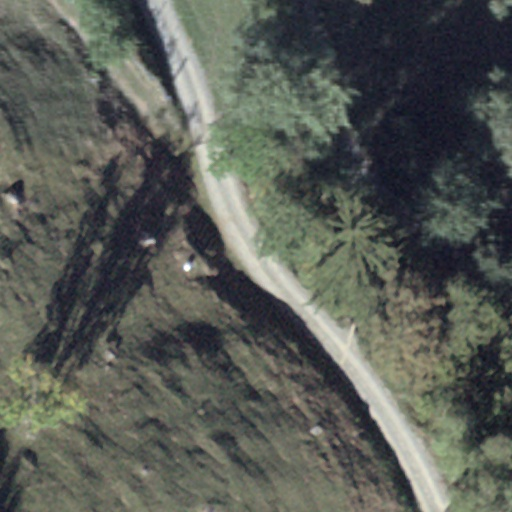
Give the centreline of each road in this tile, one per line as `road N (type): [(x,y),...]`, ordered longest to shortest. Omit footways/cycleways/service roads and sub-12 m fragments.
road 1 (track): [(156,0),(224,192),(251,243),(364,378),(441,511)]
road 2 (track): [(511,306),(366,192),(338,152),(296,0)]
